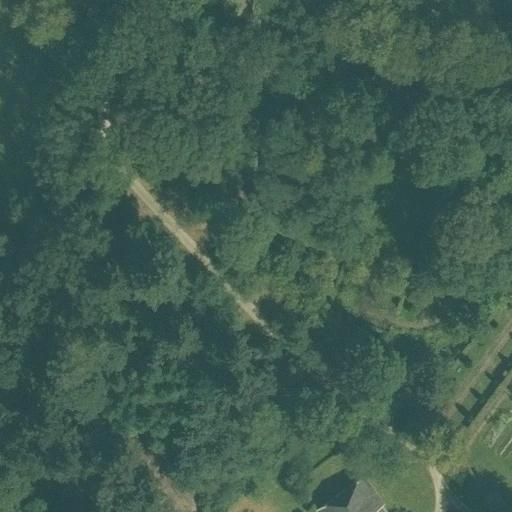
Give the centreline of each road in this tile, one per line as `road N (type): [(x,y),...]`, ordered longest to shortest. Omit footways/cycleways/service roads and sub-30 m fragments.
road 1 (track): [(76,0),(94,21),(116,165),(284,347)]
road 2 (track): [(232,19),(246,144),(273,216),(374,259)]
road 3 (track): [(339,0),(511,91)]
